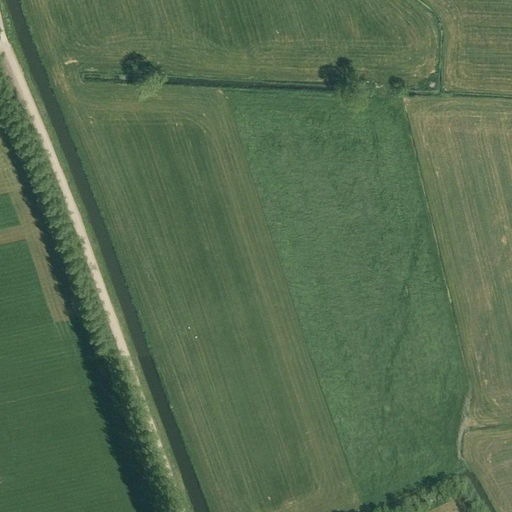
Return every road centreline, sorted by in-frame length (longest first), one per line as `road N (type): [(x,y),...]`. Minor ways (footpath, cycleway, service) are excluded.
road 1 (track): [(179,511),(0,28)]
road 2 (track): [(428,0),(447,20),(446,101),(511,106)]
